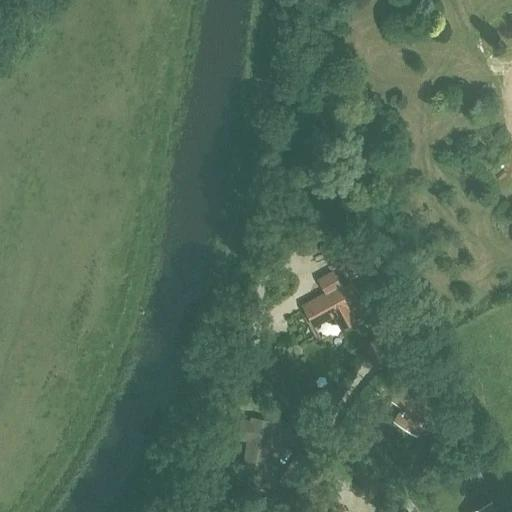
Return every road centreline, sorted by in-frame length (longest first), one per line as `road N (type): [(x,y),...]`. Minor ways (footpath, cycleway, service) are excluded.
road 1 (track): [(147,156),(126,255),(84,383),(50,460),(10,511)]
road 2 (track): [(142,511),(194,416),(242,266),(253,178)]
road 3 (track): [(184,0),(147,156)]
